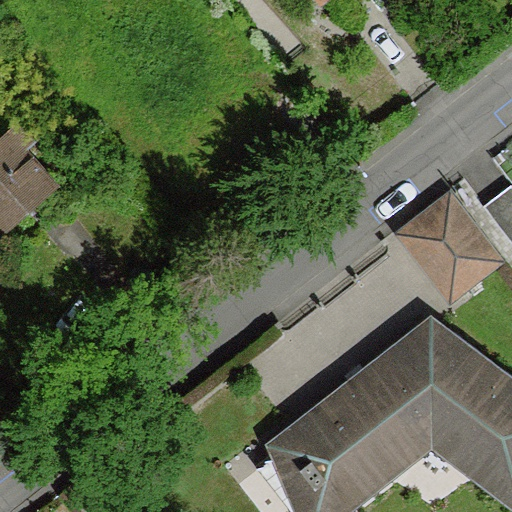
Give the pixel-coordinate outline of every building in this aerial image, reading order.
[(155,11),(145,0),(56,0),(106,56),(155,11)] [(273,144),(207,69),(156,114),(222,190),(273,144)] [(39,140),(21,120),(0,138),(0,232),(2,235),(58,187),(28,150),(39,140)] [(511,187),(486,208),(511,242),(511,187)] [(500,260),(452,199),(403,236),(452,298),(500,260)] [(511,388),(435,330),(288,444),(289,449),(304,511),(335,511),(434,434),(511,495),(511,494),(511,388)] [(294,511),(304,511),(289,449),(261,470),(294,511)] [(108,483),(85,502),(92,511),(126,511),(129,510),(108,483)]
